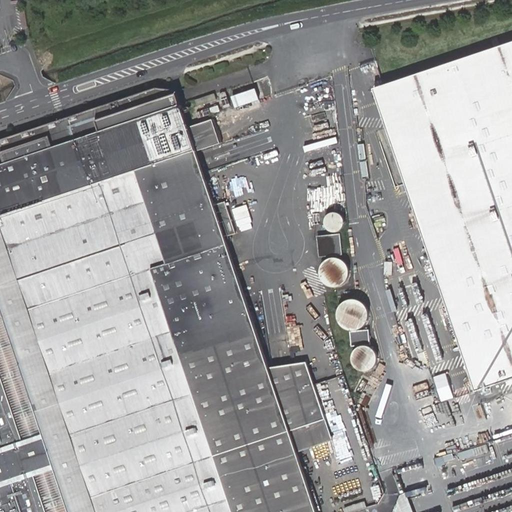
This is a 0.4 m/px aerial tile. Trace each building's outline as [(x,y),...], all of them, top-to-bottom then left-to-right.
[(471,287),(447,294),(478,390),(511,378),(511,41),(401,78),(471,287)] [(383,84),(378,86),(447,294),(471,287),(401,78),(383,84)] [(0,511),(317,511),(297,452),(333,440),(307,362),(269,367),(225,236),(236,233),(226,201),(214,205),(196,151),(221,143),(213,119),(188,127),(181,103),(176,89),(157,87),(0,139),(0,511)] [(255,88),(230,96),(235,108),(259,100),(255,88)] [(225,91),(219,93),(224,107),(230,105),(225,91)] [(214,93),(195,99),(197,105),(216,99),(214,93)] [(218,104),(196,112),(198,117),(220,110),(218,104)] [(326,224),(328,227),(328,228),(329,229),(330,230),(332,231),(333,231),(335,231),(337,231),(339,231),(341,230),(342,229),(343,228),(344,227),(345,225),(345,223),(345,220),(345,219),(344,217),(343,216),(342,215),(341,213),(339,213),(338,212),(336,212),(334,212),(332,213),(330,213),(330,214),(329,215),(328,216),(327,217),(327,218),(326,218),(326,220),(326,222),(326,223),(326,224)] [(341,233),(318,235),(320,257),(342,254),(341,233)] [(346,262),(343,259),(341,258),(337,257),(335,257),(332,257),(328,259),(326,260),(325,261),(323,264),(322,265),(321,270),(320,272),(321,274),(322,277),(322,279),(325,283),(329,285),(333,286),(335,286),(337,286),(340,286),(343,284),(346,281),(347,280),(348,278),(350,273),(350,271),(349,266),(347,264),(346,262)] [(346,301),(342,303),(341,305),(340,306),(338,311),(338,315),(339,320),(340,323),(342,326),(345,328),(349,330),(352,331),(356,331),(361,329),(363,328),(365,326),(368,323),(370,319),(370,316),(370,312),(369,307),(366,304),(365,302),(362,300),(358,299),(355,298),(350,299),(346,301)] [(356,331),(352,331),(352,343),(369,343),(369,330),(356,331)] [(356,349),(354,354),(354,355),(353,360),(355,365),(357,367),(359,368),(361,370),(363,370),(369,370),(371,369),(375,367),(377,365),(378,363),(380,358),(380,355),(378,351),(377,349),(375,347),(372,345),(367,344),(362,345),(360,346),(358,347),(356,349)] [(347,455),(347,441),(333,441),(333,455),(347,455)] [(401,511),(422,511),(416,492),(411,493),(401,511)]
